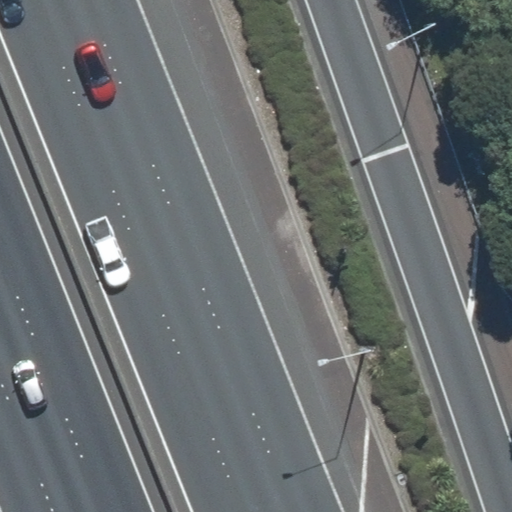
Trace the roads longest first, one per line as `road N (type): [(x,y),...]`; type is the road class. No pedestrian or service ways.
road 1 (motorway): [(37,0),(247,511)]
road 2 (motorway): [(323,0),(504,511)]
road 3 (motorway): [(95,511),(0,269)]
